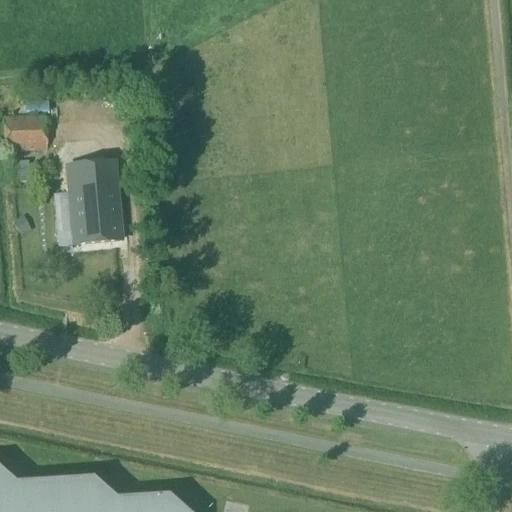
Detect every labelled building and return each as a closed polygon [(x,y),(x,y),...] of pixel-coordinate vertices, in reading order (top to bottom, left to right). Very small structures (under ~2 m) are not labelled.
[(23,102),(23,113),(47,113),(47,102),(23,102)] [(3,153),(46,151),(44,117),(1,119),(3,153)] [(28,163),(10,163),(11,183),(29,183),(28,163)] [(112,164),(67,168),(74,247),(119,243),(112,164)] [(90,480),(13,485),(0,473),(0,511),(182,511),(165,497),(113,500),(90,480)]
